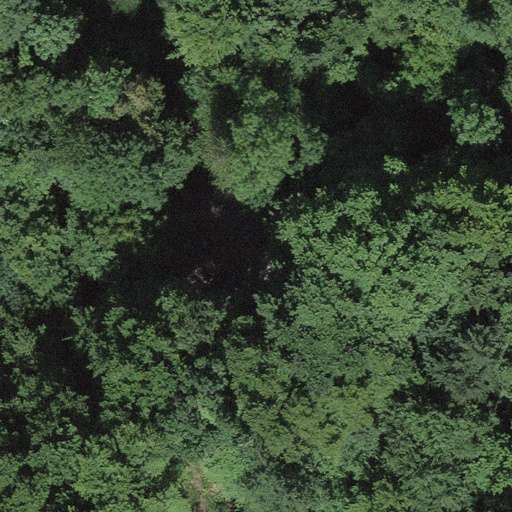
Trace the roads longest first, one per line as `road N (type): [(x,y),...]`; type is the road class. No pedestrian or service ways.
road 1 (track): [(0,180),(251,235),(511,150)]
road 2 (track): [(251,235),(191,355),(84,511)]
